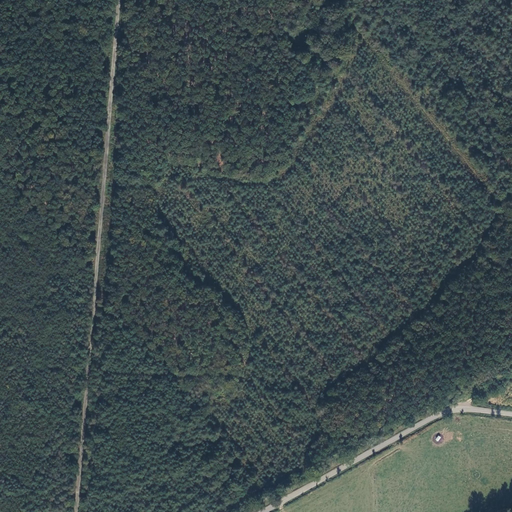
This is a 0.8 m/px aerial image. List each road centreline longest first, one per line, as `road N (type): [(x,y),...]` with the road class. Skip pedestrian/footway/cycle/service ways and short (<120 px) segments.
road 1 (track): [(75,511),(119,0)]
road 2 (unclassified): [(262,511),(438,413),(511,413)]
